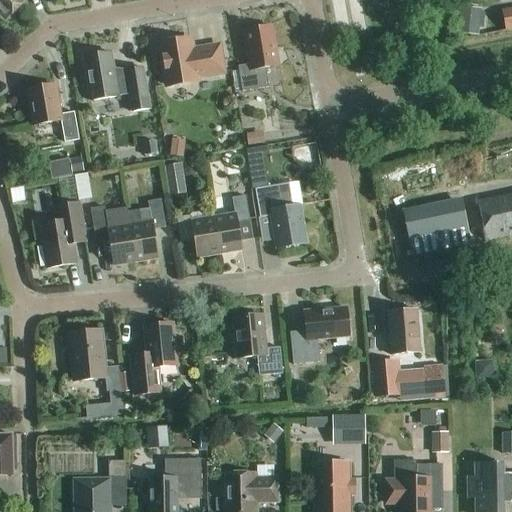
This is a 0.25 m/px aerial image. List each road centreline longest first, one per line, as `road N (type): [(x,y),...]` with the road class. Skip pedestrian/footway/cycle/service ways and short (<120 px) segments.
road 1 (residential): [(19,310),(356,277),(329,105)]
road 2 (residential): [(231,0),(54,28),(0,77)]
road 3 (residential): [(511,75),(329,105)]
road 4 (residential): [(26,434),(19,310)]
